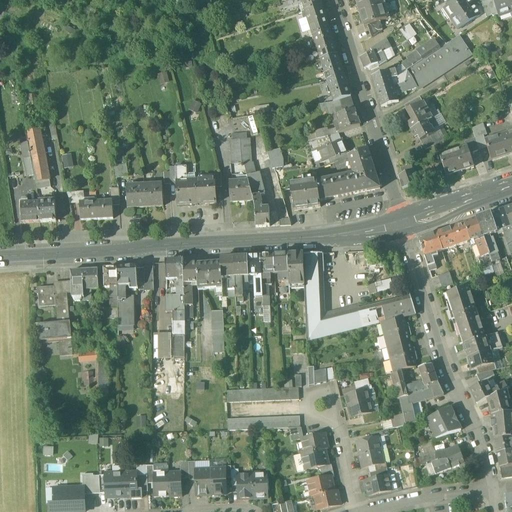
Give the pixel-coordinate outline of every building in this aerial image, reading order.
[(301,0),(303,5),(305,12),(322,7),(319,0),(301,0)] [(355,0),(364,27),(368,26),(380,22),(387,20),(380,0),(355,0)] [(458,0),(448,7),(444,9),(451,20),(473,5),(470,0),(458,0)] [(498,15),(492,0),(487,2),(492,15),(493,17),(498,15)] [(506,0),(492,0),(498,15),(499,17),(511,13),(506,0)] [(487,2),(482,4),(487,19),(492,15),(487,2)] [(473,5),(451,20),(458,30),(479,16),(476,12),(478,11),(473,5)] [(322,7),(305,12),(306,16),(309,24),(326,19),(322,7)] [(326,19),(309,24),(311,32),(313,37),(330,31),(326,19)] [(380,22),(368,26),(372,38),(383,31),(380,22)] [(409,26),(400,31),(407,41),(416,36),(409,26)] [(330,31),(313,37),(320,61),(337,55),(330,31)] [(397,78),(391,80),(393,87),(394,92),(398,90),(400,95),(416,89),(417,91),(471,56),(459,38),(440,50),(434,41),(417,53),(418,54),(402,65),(403,66),(407,72),(397,78)] [(386,40),(370,50),(372,53),(360,58),(365,70),(377,64),(378,67),(379,68),(386,62),(382,53),(390,49),(386,40)] [(337,55),(320,61),(327,82),(344,76),(337,55)] [(403,66),(395,71),(397,78),(407,72),(403,66)] [(395,71),(389,73),(391,80),(397,78),(395,71)] [(389,73),(372,78),(376,92),(393,87),(391,80),(389,73)] [(344,76),(327,82),(333,103),(337,101),(350,97),(344,76)] [(393,87),(376,92),(381,108),(398,103),(394,92),(393,87)] [(350,97),(337,101),(341,115),(355,111),(350,97)] [(419,98),(406,105),(409,111),(422,103),(419,98)] [(194,101),(191,109),(199,112),(202,104),(194,101)] [(337,101),(333,103),(325,104),(330,120),(336,118),(335,117),(341,115),(337,101)] [(409,111),(407,112),(413,122),(408,125),(411,131),(427,123),(431,120),(426,109),(423,104),(422,103),(409,111)] [(341,115),(335,117),(336,118),(337,123),(334,124),(335,130),(337,135),(338,135),(360,128),(355,111),(341,115)] [(427,123),(411,131),(416,139),(418,138),(420,142),(435,135),(435,134),(431,128),(430,129),(427,123)] [(487,135),(483,124),(472,129),(475,139),(487,135)] [(327,129),(314,133),(316,140),(317,140),(328,137),(337,135),(335,130),(327,132),(327,129)] [(47,180),(38,131),(26,133),(35,182),(47,180)] [(435,135),(420,142),(424,151),(445,141),(440,132),(435,134),(435,135)] [(313,133),(307,134),(309,142),(316,140),(314,133),(313,133)] [(511,133),(485,142),(487,148),(492,162),(511,155),(511,133)] [(485,142),(483,136),(475,139),(479,151),(487,148),(485,142)] [(328,137),(317,140),(320,146),(330,143),(328,137)] [(475,139),(464,143),(466,148),(468,154),(479,151),(475,139)] [(229,142),(230,164),(241,164),(240,141),(232,141),(229,142)] [(246,141),(240,141),(241,164),(251,163),(250,141),(246,141)] [(342,142),(331,146),(337,158),(347,155),(342,142)] [(331,146),(321,149),(325,162),(337,158),(331,146)] [(466,148),(440,157),(446,176),(473,168),(468,154),(466,148)] [(279,150),(267,153),(272,169),(283,168),(281,161),(282,160),(279,150)] [(353,175),(317,182),(320,202),(380,190),(367,150),(348,158),(353,175)] [(72,154),(63,156),(65,169),(74,167),(72,154)] [(126,165),(114,167),(116,179),(128,177),(126,165)] [(186,167),(175,168),(176,183),(177,206),(197,205),(196,181),(187,182),(186,167)] [(433,167),(418,174),(419,177),(415,179),(416,183),(436,173),(433,167)] [(413,171),(398,178),(402,190),(416,183),(415,179),(413,171)] [(259,174),(247,176),(249,182),(252,197),(259,195),(264,194),(259,174)] [(47,180),(35,182),(37,190),(49,188),(47,180)] [(214,180),(196,181),(197,205),(216,204),(215,188),(215,180),(214,180)] [(249,182),(229,183),(230,203),(254,202),(252,197),(249,182)] [(314,182),(290,185),(290,189),(291,198),(293,198),(294,211),(321,208),(320,202),(317,182),(314,182)] [(162,185),(144,186),(145,208),(163,207),(162,185)] [(144,186),(126,187),(127,209),(145,208),(144,186)] [(118,188),(110,189),(110,201),(111,201),(112,206),(119,206),(119,192),(118,188)] [(84,193),(76,194),(77,203),(80,203),(87,202),(87,200),(84,200),(84,193)] [(76,194),(68,194),(69,204),(77,203),(76,194)] [(259,195),(252,197),(254,202),(255,208),(259,208),(262,204),(260,197),(259,195)] [(39,203),(29,204),(28,201),(21,201),(22,224),(40,223),(39,203)] [(52,201),(39,202),(39,203),(40,223),(56,222),(55,202),(52,201)] [(110,201),(96,202),(97,220),(112,219),(112,206),(111,201),(110,201)] [(87,202),(80,203),(81,221),(97,220),(96,202),(87,202)] [(171,208),(166,207),(162,225),(177,228),(179,219),(169,217),(171,208)] [(259,208),(255,208),(256,227),(269,227),(269,208),(259,208)] [(504,210),(490,215),(496,233),(506,230),(510,228),(504,210)] [(490,215),(477,220),(483,238),(484,239),(489,237),(497,235),(496,233),(490,215)] [(477,220),(461,225),(467,243),(470,242),(478,239),(483,238),(477,220)] [(461,225),(450,229),(456,247),(467,243),(461,225)] [(456,247),(450,229),(436,233),(442,252),(456,247)] [(436,233),(422,238),(420,243),(428,267),(435,265),(433,258),(438,256),(437,253),(442,252),(436,233)] [(498,255),(493,240),(491,240),(490,240),(489,237),(484,239),(490,256),(490,258),(498,255)] [(483,238),(478,239),(479,242),(476,243),(477,245),(482,258),(482,259),(490,256),(484,239),(483,238)] [(323,254),(303,255),(304,274),(321,273),(324,273),(323,254)] [(303,255),(288,256),(289,282),(290,286),(304,285),(304,274),(303,255)] [(498,255),(490,258),(492,264),(500,261),(498,255)] [(288,256),(274,257),(275,275),(279,274),(279,283),(283,282),(289,282),(288,256)] [(490,256),(482,259),(482,258),(479,259),(482,270),(493,266),(492,264),(490,258),(490,256)] [(260,257),(247,258),(248,277),(252,277),(256,276),(261,276),(261,275),(260,257)] [(274,257),(260,257),(261,275),(271,275),(275,275),(274,257)] [(234,258),(221,259),(221,263),(222,279),(231,279),(235,278),(234,258)] [(247,258),(234,258),(235,278),(242,278),(248,278),(248,277),(247,258)] [(184,261),(166,261),(167,281),(178,280),(184,280),(184,264),(184,261)] [(198,265),(197,265),(198,284),(198,290),(222,288),(222,279),(221,263),(198,265)] [(184,264),(184,280),(184,285),(189,284),(198,284),(197,265),(198,265),(198,264),(184,264)] [(153,267),(144,268),(144,269),(145,292),(154,291),(153,267)] [(137,268),(117,269),(118,288),(118,299),(124,299),(124,298),(124,291),(126,287),(129,287),(130,290),(138,289),(137,268)] [(117,269),(97,270),(98,288),(105,288),(110,288),(118,288),(117,269)] [(82,271),(71,272),(72,282),(66,282),(67,293),(67,294),(72,294),(72,298),(73,297),(73,300),(75,302),(80,302),(82,299),(82,297),(83,297),(83,302),(90,302),(90,291),(98,290),(98,288),(97,270),(82,271)] [(321,273),(304,274),(304,285),(305,299),(320,298),(322,298),(321,273)] [(450,274),(439,277),(441,283),(451,280),(450,274)] [(271,275),(261,275),(261,276),(262,298),(269,298),(269,289),(267,289),(267,287),(271,286),(271,275)] [(451,280),(441,283),(442,289),(453,286),(451,280)] [(66,282),(54,283),(54,287),(56,306),(57,324),(70,323),(67,294),(67,293),(66,282)] [(391,283),(369,288),(371,295),(393,290),(391,283)] [(189,284),(184,285),(185,296),(185,307),(193,307),(192,287),(190,287),(189,284)] [(407,286),(401,287),(404,297),(410,296),(407,286)] [(48,288),(38,288),(39,308),(56,306),(54,287),(48,287),(48,288)] [(468,287),(447,294),(463,345),(479,340),(485,338),(468,287)] [(172,297),(167,297),(167,313),(173,313),(185,312),(185,307),(185,296),(177,297),(172,297)] [(124,299),(118,299),(118,309),(118,319),(118,327),(134,327),(133,298),(124,298),(124,299)] [(320,298),(305,299),(307,342),(363,328),(359,314),(321,323),(320,298)] [(411,301),(367,312),(371,326),(416,315),(411,301)] [(193,307),(185,307),(185,312),(185,319),(193,319),(193,307)] [(111,309),(99,309),(100,319),(118,319),(118,309),(111,309)] [(185,312),(173,313),(173,374),(184,374),(185,319),(185,312)] [(223,312),(212,312),(213,336),(224,335),(223,312)] [(367,312),(359,314),(363,328),(371,326),(367,312)] [(404,319),(380,324),(384,337),(410,330),(409,326),(406,326),(404,319)] [(70,323),(57,324),(57,325),(59,339),(60,352),(72,351),(70,323)] [(57,325),(40,326),(41,341),(59,339),(57,325)] [(410,330),(384,337),(387,349),(410,343),(408,336),(411,335),(410,330)] [(485,338),(479,340),(463,345),(468,359),(491,353),(498,351),(497,345),(500,344),(496,334),(485,338)] [(293,352),(306,352),(306,342),(293,342),(293,352)] [(410,343),(387,349),(390,361),(416,355),(415,350),(412,351),(410,343)] [(97,351),(84,351),(85,362),(98,361),(97,351)] [(498,351),(491,353),(493,361),(500,359),(498,351)] [(491,353),(468,359),(471,371),(477,369),(484,367),(484,368),(494,365),(493,361),(491,353)] [(416,355),(390,361),(393,374),(401,372),(415,368),(415,369),(416,369),(416,368),(414,360),(417,359),(416,355)] [(107,361),(99,361),(99,389),(107,389),(107,361)] [(494,365),(484,368),(484,367),(477,369),(478,375),(493,372),(496,371),(494,365)] [(432,366),(419,370),(423,383),(426,392),(429,391),(427,387),(438,383),(432,366)] [(82,373),(83,386),(95,386),(94,372),(82,373)] [(401,372),(393,374),(393,375),(391,376),(398,400),(400,400),(407,398),(405,391),(405,390),(401,372)] [(478,375),(477,375),(480,383),(495,376),(493,372),(478,375)] [(173,374),(167,374),(167,383),(177,383),(184,384),(184,374),(173,374)] [(368,380),(355,383),(357,393),(367,391),(370,390),(368,380)] [(177,383),(167,383),(167,394),(177,394),(177,383)] [(438,383),(427,387),(429,391),(426,392),(407,398),(400,400),(403,415),(406,426),(416,424),(412,406),(444,396),(438,383)] [(415,387),(405,390),(405,391),(407,398),(426,392),(423,383),(414,385),(415,387)] [(491,392),(487,383),(470,391),(477,405),(487,400),(494,397),(491,392)] [(504,383),(496,387),(497,389),(491,392),(494,397),(507,391),(508,390),(504,383)] [(299,389),(290,389),(290,401),(299,401),(299,389)] [(357,393),(345,396),(348,408),(370,402),(367,391),(357,393)] [(494,397),(487,400),(493,416),(510,414),(508,405),(510,404),(507,391),(494,397)] [(370,402),(348,408),(351,420),(362,417),(373,414),(370,402)] [(451,409),(427,421),(436,440),(461,431),(451,409)] [(373,414),(362,417),(365,425),(378,422),(376,413),(373,414)] [(493,416),(491,417),(492,423),(491,423),(492,429),(493,429),(494,442),(511,438),(511,435),(511,413),(510,414),(493,416)] [(403,415),(391,418),(392,426),(393,426),(394,429),(406,426),(403,415)] [(300,417),(228,420),(228,432),(231,432),(289,429),(300,429),(300,417)] [(300,429),(289,429),(292,442),(302,440),(304,440),(301,429),(300,429)] [(304,440),(302,440),(305,455),(328,450),(325,435),(304,440)] [(494,442),(497,455),(511,452),(511,442),(511,438),(494,442)] [(378,439),(357,444),(359,456),(381,451),(378,439)] [(458,447),(444,453),(447,461),(454,458),(454,456),(460,454),(458,447)] [(328,450),(305,455),(302,455),(305,471),(320,468),(329,466),(325,451),(328,450)] [(381,451),(359,456),(362,469),(374,467),(384,465),(381,451)] [(511,452),(497,455),(500,470),(511,467),(511,452)] [(435,453),(425,457),(427,465),(431,464),(438,461),(439,462),(447,461),(444,453),(435,453)] [(454,458),(447,461),(450,470),(460,466),(464,464),(460,454),(454,456),(454,458)] [(438,461),(431,464),(436,475),(450,470),(447,461),(439,462),(438,461)] [(189,464),(182,464),(180,468),(180,473),(181,479),(189,479),(189,464)] [(384,465),(374,467),(376,473),(387,470),(386,464),(384,465)] [(427,465),(421,466),(426,479),(436,475),(431,464),(427,465)] [(329,466),(320,468),(321,474),(333,471),(332,465),(329,466)] [(511,467),(500,470),(502,480),(511,478),(511,467)] [(196,471),(195,471),(195,481),(196,497),(211,496),(210,470),(196,471)] [(225,470),(210,470),(211,496),(226,496),(225,479),(225,470)] [(371,481),(389,477),(387,470),(376,473),(369,474),(371,481)] [(333,471),(321,474),(322,480),(331,478),(334,477),(333,471)] [(154,473),(153,473),(154,485),(154,498),(169,498),(168,474),(169,474),(168,472),(154,473)] [(137,473),(123,474),(124,498),(132,498),(132,500),(141,499),(141,493),(141,491),(137,491),(137,477),(137,473)] [(169,474),(168,474),(169,498),(181,497),(181,479),(180,473),(169,474)] [(267,473),(252,474),(252,476),(253,500),(268,499),(268,492),(269,492),(269,482),(268,482),(267,473)] [(123,474),(105,475),(105,477),(106,495),(106,499),(124,498),(123,474)] [(93,475),(82,476),(83,488),(84,488),(84,496),(100,495),(99,477),(93,477),(93,475)] [(147,476),(137,477),(137,491),(141,491),(141,493),(148,493),(148,485),(147,476)] [(239,476),(238,476),(238,486),(239,498),(244,498),(247,500),(253,500),(252,476),(239,476)] [(365,482),(368,497),(392,492),(389,477),(371,481),(365,482)] [(322,480),(308,483),(311,498),(314,497),(334,492),(331,478),(322,480)] [(84,511),(84,496),(84,488),(83,488),(54,490),(54,505),(50,505),(50,511),(84,511)] [(334,492),(314,497),(317,511),(341,506),(337,491),(334,492)] [(294,511),(292,502),(280,504),(281,511),(294,511)]
